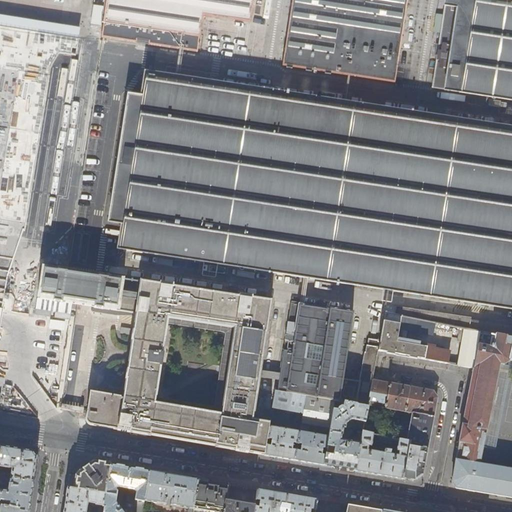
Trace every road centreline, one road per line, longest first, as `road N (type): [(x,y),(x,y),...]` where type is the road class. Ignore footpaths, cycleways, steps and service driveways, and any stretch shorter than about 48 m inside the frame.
road 1 (residential): [(431,500),(58,436)]
road 2 (residential): [(385,369),(453,381),(431,500)]
